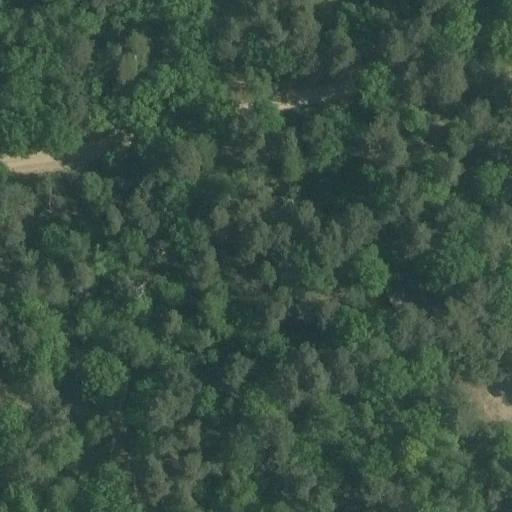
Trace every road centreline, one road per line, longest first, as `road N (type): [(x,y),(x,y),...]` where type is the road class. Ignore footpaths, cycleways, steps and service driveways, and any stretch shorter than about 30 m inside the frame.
road 1 (track): [(0,163),(320,92),(511,73)]
road 2 (track): [(79,511),(72,268),(81,151)]
